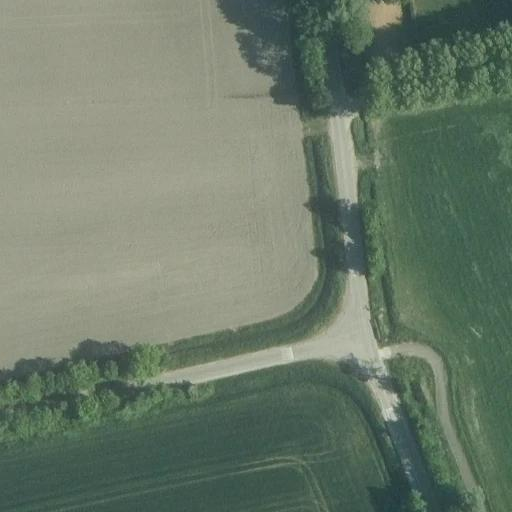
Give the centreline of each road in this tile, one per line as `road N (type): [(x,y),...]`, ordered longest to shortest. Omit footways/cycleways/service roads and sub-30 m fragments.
road 1 (unclassified): [(0,418),(361,330)]
road 2 (unclassified): [(361,330),(324,0)]
road 3 (unclassified): [(431,511),(361,330)]
